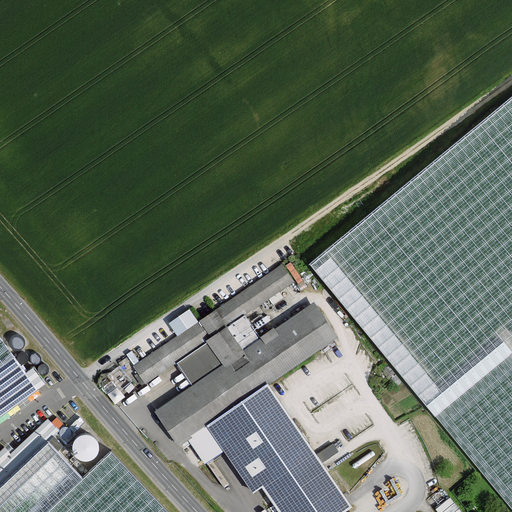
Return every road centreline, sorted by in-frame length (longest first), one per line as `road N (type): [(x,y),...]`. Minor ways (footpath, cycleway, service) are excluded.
road 1 (track): [(0,433),(511,82)]
road 2 (secondary): [(0,285),(199,511)]
